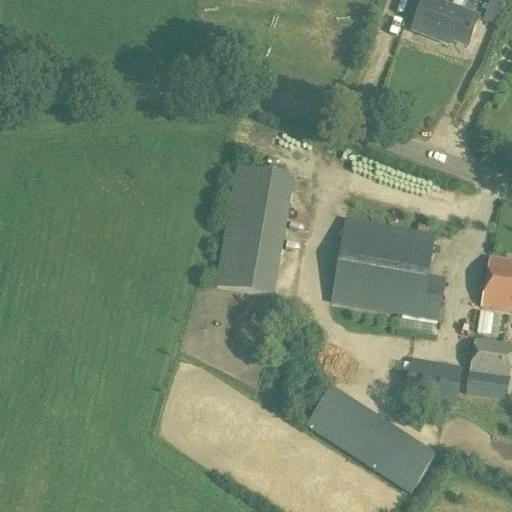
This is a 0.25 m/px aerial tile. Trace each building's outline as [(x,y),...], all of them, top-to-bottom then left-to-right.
[(479,19),(425,0),(412,35),(441,46),(442,42),(468,52),(479,19)] [(496,28),(504,5),(491,1),(483,23),(496,28)] [(211,287),(271,296),(289,175),(238,168),(225,255),(216,253),(211,287)] [(437,324),(445,281),(428,279),(435,238),(346,223),(331,306),(437,324)] [(511,315),(511,264),(488,261),(481,311),(511,315)] [(480,315),(476,336),(486,338),(489,317),(480,315)] [(511,346),(506,346),(475,341),(465,398),(505,405),(511,364),(511,346)] [(456,412),(462,371),(411,363),(404,404),(456,412)] [(411,497),(435,460),(331,392),(307,429),(411,497)] [(444,429),(447,413),(423,409),(420,424),(444,429)]
